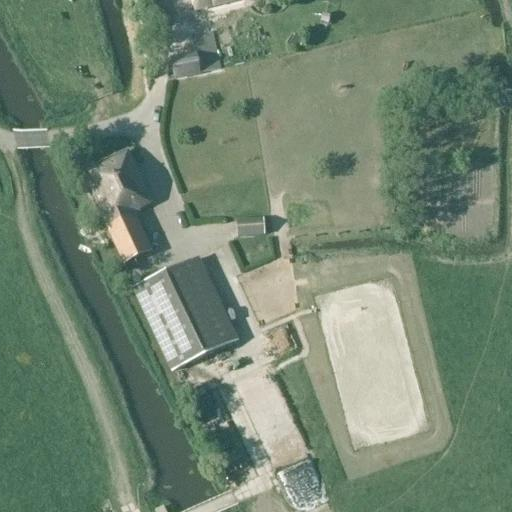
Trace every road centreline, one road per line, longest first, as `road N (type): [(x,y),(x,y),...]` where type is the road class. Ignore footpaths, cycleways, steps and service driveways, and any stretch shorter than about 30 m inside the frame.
road 1 (track): [(204,511),(268,483),(223,387),(265,367)]
road 2 (unclassified): [(159,90),(146,119),(129,127),(61,140),(0,140)]
